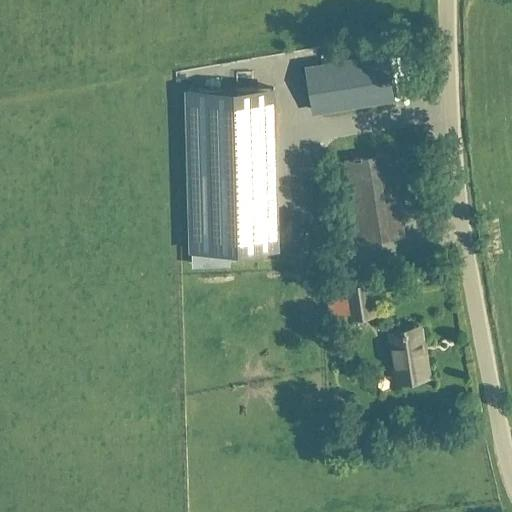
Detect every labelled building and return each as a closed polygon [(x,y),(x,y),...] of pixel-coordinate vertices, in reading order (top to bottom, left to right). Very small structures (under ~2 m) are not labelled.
[(358,57),(359,78),(387,77),(386,56),(358,57)] [(272,86),(186,89),(190,229),(214,228),(215,252),(277,250),(272,86)] [(404,235),(391,153),(383,155),(382,153),(375,154),(375,156),(361,158),(360,156),(353,157),(353,159),(345,160),(357,242),(366,240),(366,242),(373,241),(373,239),(388,237),(388,239),(395,238),(395,236),(404,235)] [(374,313),(369,283),(369,282),(326,288),(330,317),(350,314),(350,317),(374,313)] [(428,376),(424,351),(422,351),(418,325),(390,330),(397,381),(428,376)]
